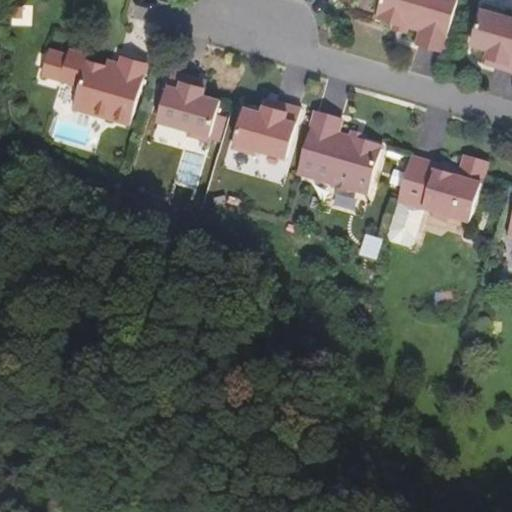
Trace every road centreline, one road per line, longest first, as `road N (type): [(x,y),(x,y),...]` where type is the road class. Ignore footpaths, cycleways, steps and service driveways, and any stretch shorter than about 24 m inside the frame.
road 1 (residential): [(511,120),(252,46)]
road 2 (residential): [(252,46),(112,2)]
